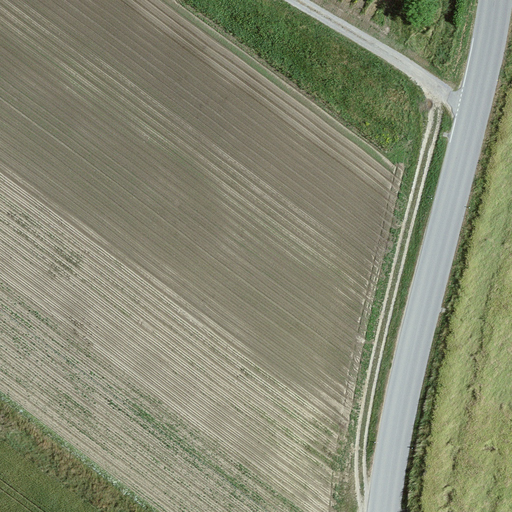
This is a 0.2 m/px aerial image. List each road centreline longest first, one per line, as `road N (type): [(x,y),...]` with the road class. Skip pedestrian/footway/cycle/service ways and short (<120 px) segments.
road 1 (tertiary): [(496,0),(396,420),(383,511)]
road 2 (track): [(376,511),(359,465),(363,425),(432,125),(432,89)]
road 3 (track): [(297,0),(469,114)]
